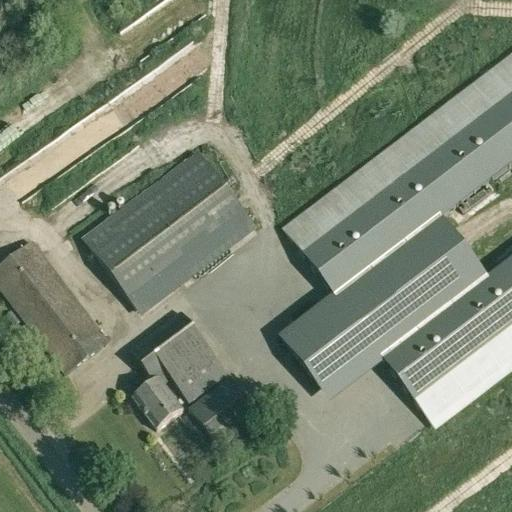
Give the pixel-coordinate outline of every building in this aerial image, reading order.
[(165,85),(186,72),(172,49),(151,62),(165,85)] [(511,166),(511,66),(286,238),(334,301),(281,341),(317,388),(371,347),(336,301),(511,166)] [(189,72),(172,82),(184,102),(201,91),(189,72)] [(23,202),(80,164),(64,140),(7,178),(23,202)] [(90,242),(132,301),(141,313),(257,230),(206,159),(90,242)] [(1,222),(0,222),(0,257),(18,243),(1,222)] [(109,347),(32,246),(0,271),(0,292),(66,379),(109,347)] [(511,365),(511,265),(384,363),(383,362),(382,363),(431,427),(511,365)] [(135,402),(158,435),(183,417),(163,389),(172,383),(189,406),(228,378),(185,317),(133,355),(156,387),(135,402)] [(220,455),(261,423),(229,382),(188,414),(220,455)] [(378,434),(390,427),(380,412),(369,420),(378,434)] [(343,465),(301,496),(308,507),(350,476),(343,465)]
